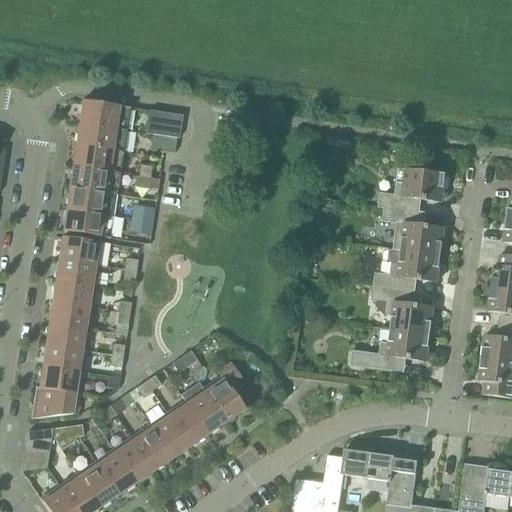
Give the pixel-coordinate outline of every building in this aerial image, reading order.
[(131,109),(84,102),(80,124),(127,131),(131,109)] [(148,123),(146,134),(153,135),(177,139),(180,139),(181,128),(148,123)] [(80,124),(77,145),(124,153),(127,131),(80,124)] [(175,154),(177,139),(153,135),(151,150),(175,154)] [(77,145),(74,167),(121,174),(124,153),(77,145)] [(141,166),(140,177),(151,179),(153,167),(141,166)] [(74,167),(71,188),(117,195),(121,174),(74,167)] [(379,208),(385,209),(414,212),(416,200),(443,203),(446,176),(407,170),(405,185),(397,184),(395,196),(381,194),(379,208)] [(150,179),(149,190),(158,191),(160,181),(150,179)] [(71,188),(67,210),(114,217),(117,195),(71,188)] [(398,224),(394,250),(442,256),(445,229),(418,226),(420,212),(414,212),(385,209),(383,222),(398,224)] [(114,217),(67,210),(64,232),(111,239),(114,217)] [(142,221),(152,222),(154,212),(143,210),(142,221)] [(152,222),(142,221),(140,231),(151,233),(152,222)] [(106,268),(110,245),(63,238),(60,260),(106,268)] [(376,274),(374,287),(409,292),(411,280),(438,283),(442,256),(394,250),(390,253),(389,261),(392,264),(391,276),(376,274)] [(106,268),(60,260),(57,282),(95,288),(98,267),(106,268)] [(127,260),(126,271),(137,272),(138,261),(127,260)] [(511,268),(495,266),(492,289),(511,291),(511,268)] [(137,272),(126,271),(124,282),(135,284),(137,272)] [(57,282),(53,303),(92,309),(95,288),(57,282)] [(393,316),(391,330),(431,336),(435,309),(408,305),(409,292),(374,287),(372,301),(387,303),(385,315),(393,316)] [(501,314),(499,326),(511,327),(511,291),(492,289),(489,312),(501,314)] [(121,302),(119,313),(130,315),(132,304),(121,302)] [(53,303),(50,324),(89,330),(92,309),(53,303)] [(130,315),(119,313),(117,325),(129,326),(130,315)] [(50,324),(47,346),(86,352),(89,330),(50,324)] [(486,336),(482,359),(511,362),(511,327),(499,326),(498,337),(486,336)] [(431,336),(391,330),(389,344),(382,343),(380,355),(354,351),(352,366),(399,372),(401,359),(427,362),(431,336)] [(114,345),(113,356),(124,358),(125,347),(114,345)] [(47,346),(44,367),(82,373),(86,352),(47,346)] [(191,352),(182,358),(188,368),(193,375),(202,368),(198,361),(191,352)] [(124,358),(113,356),(111,367),(122,369),(124,358)] [(188,368),(182,358),(173,364),(179,374),(188,368)] [(511,362),(482,359),(479,382),(492,384),(490,396),(511,399),(511,362)] [(222,378),(204,390),(226,423),(245,410),(241,404),(253,395),(246,384),(232,364),(218,373),(222,378)] [(44,367),(40,389),(40,390),(79,395),(82,373),(44,367)] [(155,376),(146,382),(153,392),(162,386),(155,376)] [(108,389),(118,390),(119,390),(120,379),(109,377),(108,389)] [(153,392),(146,382),(137,389),(143,398),(153,392)] [(199,384),(181,396),(186,403),(208,435),(226,423),(204,390),(199,384)] [(40,390),(40,389),(37,388),(32,420),(79,415),(82,395),(79,395),(40,390)] [(119,400),(110,407),(117,416),(126,410),(119,400)] [(186,403),(168,415),(190,447),(208,435),(186,403)] [(117,416),(110,407),(101,413),(107,423),(117,416)] [(168,415),(150,427),(172,459),(190,447),(168,415)] [(83,426),(71,427),(73,439),(84,437),(83,426)] [(73,439),(71,427),(60,429),(62,440),(73,439)] [(150,427),(132,439),(154,472),(172,459),(150,427)] [(28,433),(26,449),(50,453),(54,430),(28,433)] [(132,439),(114,451),(136,484),(154,472),(132,439)] [(50,453),(26,449),(22,472),(48,469),(50,453)] [(114,451),(96,464),(118,496),(136,484),(114,451)] [(345,458),(343,476),(367,479),(391,482),(388,506),(413,509),(413,508),(419,458),(405,457),(405,459),(395,458),(396,454),(395,453),(394,457),(346,451),(345,458)] [(296,479),(291,511),(337,511),(343,476),(345,458),(328,456),(325,482),(322,481),(314,480),(314,482),(298,480),(296,479)] [(96,464),(78,476),(100,508),(118,496),(96,464)] [(459,511),(484,511),(485,508),(509,511),(510,499),(511,485),(511,473),(491,471),(491,467),(490,466),(489,470),(480,469),(480,467),(466,465),(459,511)] [(78,476),(60,488),(76,511),(94,511),(100,508),(78,476)] [(76,511),(60,488),(42,501),(49,511),(76,511)]
